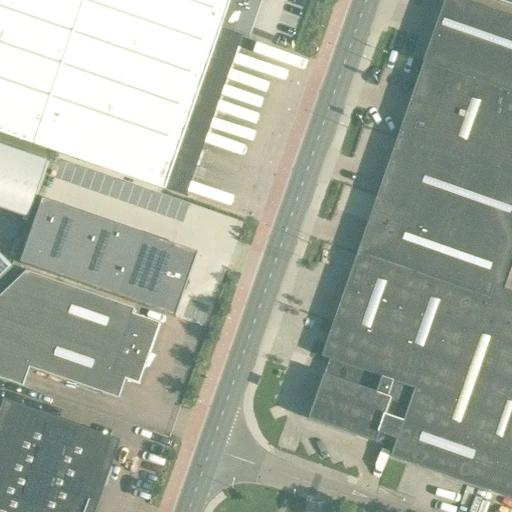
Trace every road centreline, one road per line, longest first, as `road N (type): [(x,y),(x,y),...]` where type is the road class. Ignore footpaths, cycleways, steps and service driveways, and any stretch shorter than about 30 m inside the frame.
road 1 (tertiary): [(209,449),(367,0)]
road 2 (unclassified): [(209,449),(377,511)]
road 3 (unknown): [(289,0),(259,84),(260,105),(298,128)]
